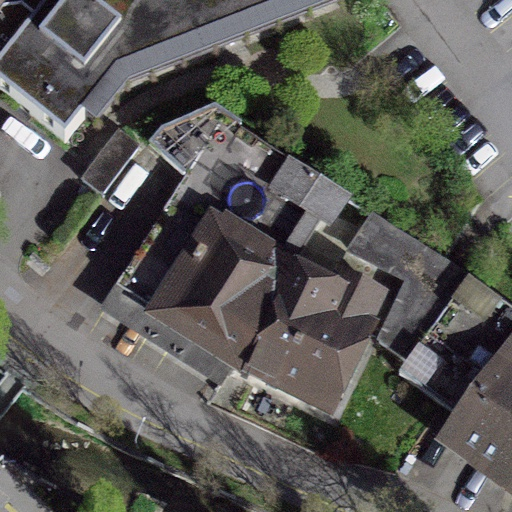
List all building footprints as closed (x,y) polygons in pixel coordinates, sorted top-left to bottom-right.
[(0,0),(0,93),(64,145),(118,78),(312,0),(0,0)] [(116,291),(236,366),(278,280),(283,264),(292,262),(335,192),(213,110),(160,133),(148,150),(183,180),(116,291)] [(379,344),(407,364),(468,279),(376,218),(353,257),(406,282),(379,344)] [(511,310),(468,279),(407,364),(399,376),(468,425),(455,443),(511,484),(511,310)] [(278,280),(236,366),(331,411),(384,301),(348,284),(337,308),(278,280)]
